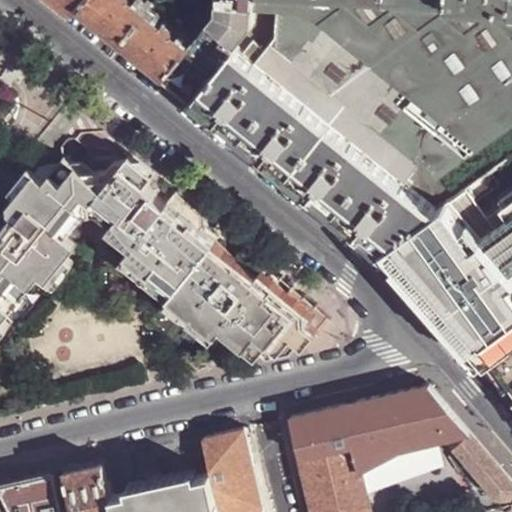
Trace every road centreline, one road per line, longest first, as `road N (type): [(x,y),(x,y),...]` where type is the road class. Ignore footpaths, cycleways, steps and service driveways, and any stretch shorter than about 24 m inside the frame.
road 1 (tertiary): [(0,0),(414,350)]
road 2 (trunk): [(0,5),(511,26)]
road 3 (trunk): [(511,26),(0,5)]
road 4 (tertiary): [(414,350),(0,449)]
road 5 (unclassified): [(414,350),(511,443)]
